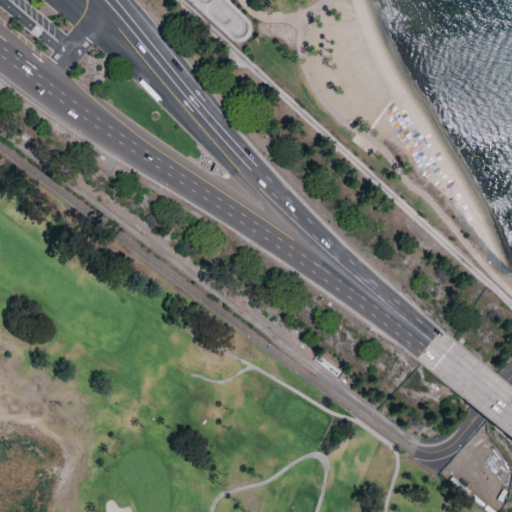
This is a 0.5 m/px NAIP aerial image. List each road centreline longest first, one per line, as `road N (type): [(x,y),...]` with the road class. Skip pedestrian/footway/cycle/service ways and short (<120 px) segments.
road 1 (motorway): [(0,50),(285,243),(421,353)]
road 2 (motorway): [(434,336),(247,157),(112,0)]
road 3 (motorway): [(421,353),(511,432)]
